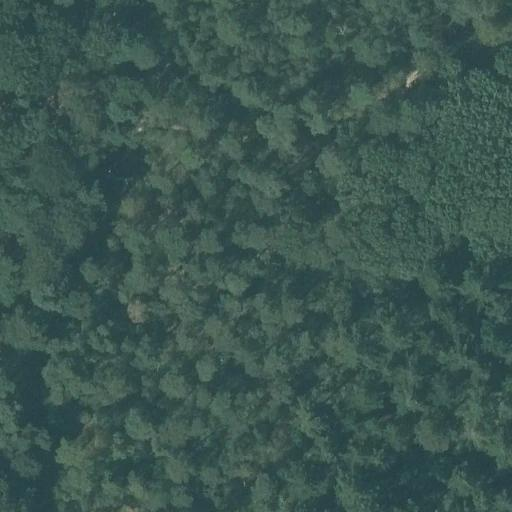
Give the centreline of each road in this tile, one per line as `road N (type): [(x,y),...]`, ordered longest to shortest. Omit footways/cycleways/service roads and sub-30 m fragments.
road 1 (track): [(51,133),(10,318)]
road 2 (track): [(51,133),(91,0)]
